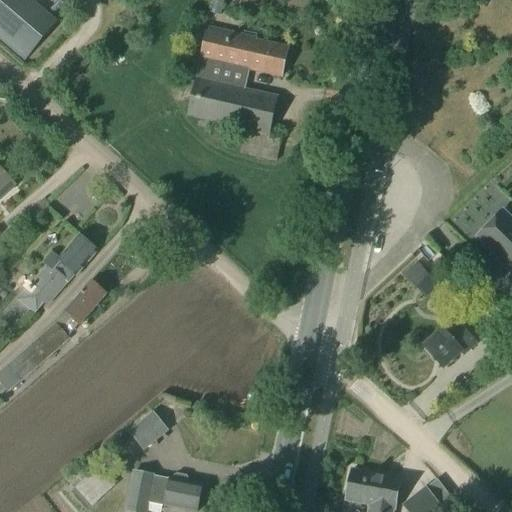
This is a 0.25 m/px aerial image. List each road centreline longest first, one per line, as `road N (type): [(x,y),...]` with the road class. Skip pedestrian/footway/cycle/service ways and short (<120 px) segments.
road 1 (residential): [(310,346),(0,70)]
road 2 (tertiary): [(310,346),(381,0)]
road 3 (residential): [(494,511),(310,346)]
road 4 (tertiary): [(276,511),(310,346)]
